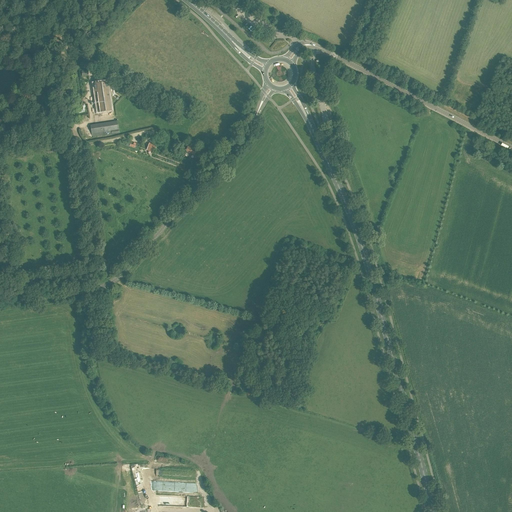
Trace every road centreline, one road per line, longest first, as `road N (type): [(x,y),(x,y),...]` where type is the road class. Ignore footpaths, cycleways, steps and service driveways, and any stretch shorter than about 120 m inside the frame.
road 1 (primary): [(434,511),(363,250),(288,86)]
road 2 (tertiary): [(0,302),(115,279),(242,138),(265,93)]
road 3 (tertiary): [(511,149),(315,46),(299,46),(287,61)]
road 4 (track): [(208,510),(197,474),(143,472),(154,511)]
